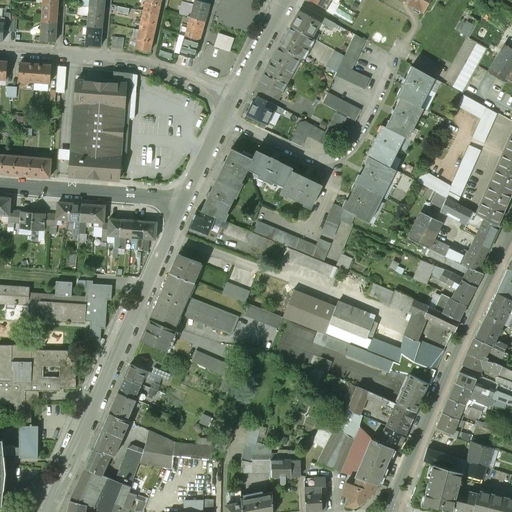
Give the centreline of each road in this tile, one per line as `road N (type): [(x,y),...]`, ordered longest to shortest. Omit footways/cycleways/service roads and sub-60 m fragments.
road 1 (residential): [(183,202),(48,511)]
road 2 (residential): [(393,511),(511,230)]
road 3 (residential): [(221,120),(302,156),(333,159),(361,126),(403,42)]
road 4 (residential): [(0,51),(135,63),(231,100)]
road 5 (residential): [(183,202),(0,187)]
